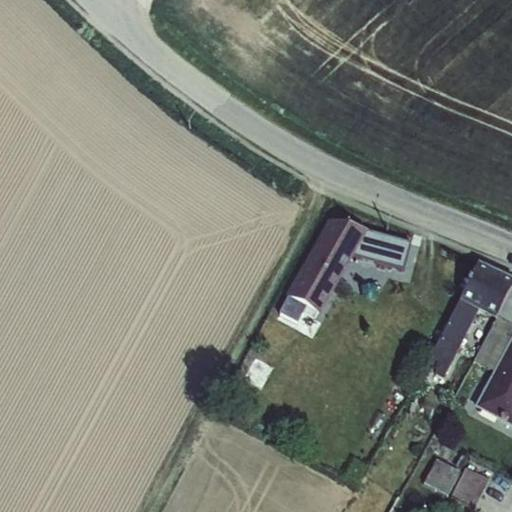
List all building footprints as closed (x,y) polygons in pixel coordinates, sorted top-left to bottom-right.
[(308,305),(323,313),(357,249),(374,259),(385,239),(332,211),(278,311),(299,322),(308,305)] [(511,276),(477,260),(430,363),(450,372),(479,310),(497,318),(477,361),(496,370),(511,334),(511,276)] [(511,336),(478,407),(511,423),(511,336)] [(422,455),(417,479),(429,482),(434,458),(422,455)] [(490,477),(438,458),(427,488),(479,507),(490,477)]
